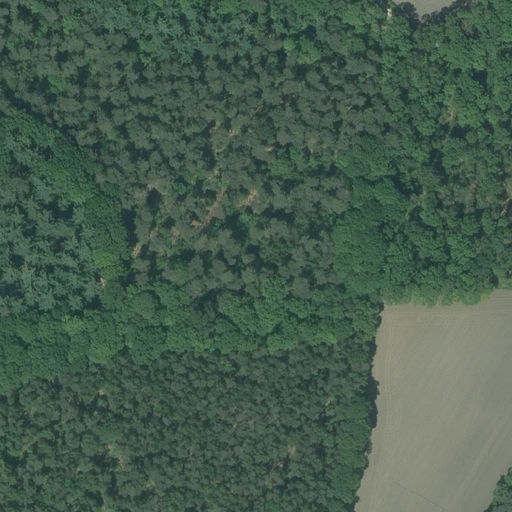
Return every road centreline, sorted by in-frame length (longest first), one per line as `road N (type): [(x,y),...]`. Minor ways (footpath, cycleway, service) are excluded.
road 1 (track): [(380,40),(376,144),(108,186),(112,355),(171,511)]
road 2 (track): [(0,55),(76,10),(380,40)]
road 3 (track): [(400,23),(431,45),(511,33)]
